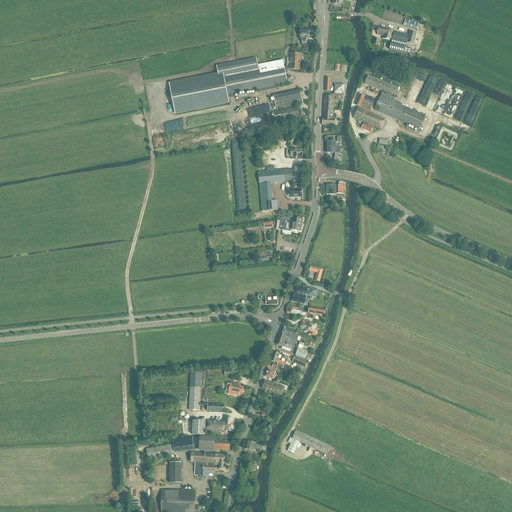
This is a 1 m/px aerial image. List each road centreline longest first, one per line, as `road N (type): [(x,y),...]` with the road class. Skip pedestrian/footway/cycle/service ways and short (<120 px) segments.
road 1 (track): [(131,317),(127,269),(154,162),(147,112),(167,109),(161,79),(210,70),(234,56),(229,0)]
road 2 (unclassified): [(0,340),(240,316)]
road 3 (tertiary): [(511,262),(408,214),(365,178),(319,171)]
road 4 (unclassified): [(226,511),(273,325)]
road 5 (tertiary): [(319,171),(323,13)]
road 6 (unclassified): [(278,316),(315,215),(319,171)]
road 7 (track): [(126,511),(124,371)]
